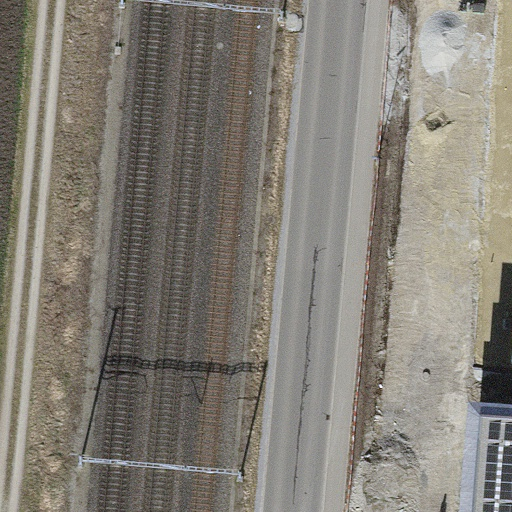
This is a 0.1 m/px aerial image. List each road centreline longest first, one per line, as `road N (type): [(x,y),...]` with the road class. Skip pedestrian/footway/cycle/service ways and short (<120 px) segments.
road 1 (track): [(5,511),(57,0)]
road 2 (secondary): [(343,0),(301,511)]
